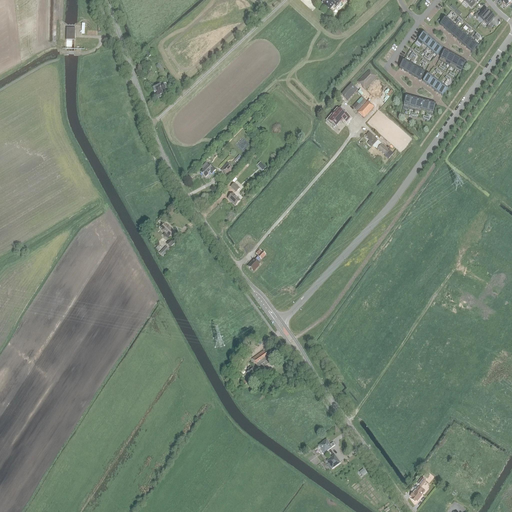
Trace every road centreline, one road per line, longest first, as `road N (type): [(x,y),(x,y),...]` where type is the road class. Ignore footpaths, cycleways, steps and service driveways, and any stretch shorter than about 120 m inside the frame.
road 1 (unclassified): [(279,323),(395,198),(511,34)]
road 2 (secondary): [(279,323),(174,182),(106,0)]
road 3 (secondary): [(411,511),(279,323)]
